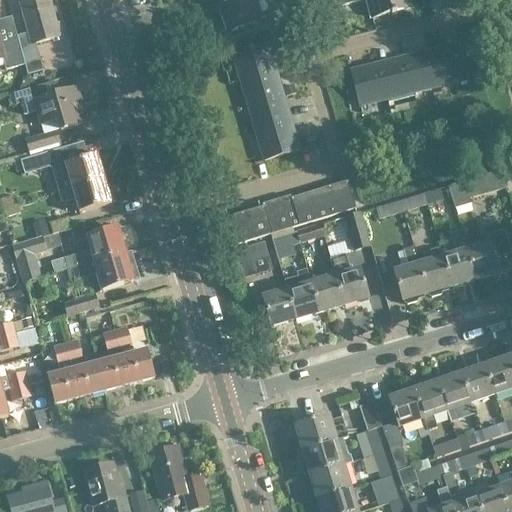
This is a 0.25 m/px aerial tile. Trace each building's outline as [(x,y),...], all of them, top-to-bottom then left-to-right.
[(49,0),(41,0),(21,5),(31,41),(19,44),(24,66),(25,67),(38,64),(35,52),(46,49),(45,43),(63,38),(60,25),(57,26),(49,0)] [(218,0),(228,33),(261,24),(253,0),(218,0)] [(408,0),(337,0),(339,8),(366,1),(371,20),(411,10),(408,0)] [(316,25),(321,40),(331,36),(327,21),(316,25)] [(6,70),(24,66),(19,44),(18,41),(0,46),(0,44),(0,61),(3,61),(6,70)] [(240,82),(274,72),(267,45),(233,55),(240,82)] [(431,52),(439,87),(467,80),(458,46),(431,52)] [(404,59),(413,94),(439,87),(431,52),(404,59)] [(377,66),(386,101),(413,94),(404,59),(377,66)] [(386,101),(377,66),(350,73),(358,108),(386,101)] [(274,72),(240,82),(248,107),(282,98),(274,72)] [(41,126),(57,121),(60,132),(84,125),(78,102),(81,101),(78,88),(48,97),(45,90),(19,98),(24,116),(37,112),(41,126)] [(255,133),(289,123),(282,98),(248,107),(255,133)] [(289,123),(255,133),(263,160),(297,150),(289,123)] [(30,158),(62,149),(56,132),(25,141),(30,158)] [(71,189),(104,180),(97,157),(70,165),(66,154),(48,159),(45,162),(42,160),(41,157),(20,163),(24,176),(48,169),(51,170),(58,193),(71,189)] [(502,174),(489,178),(493,193),(507,189),(502,174)] [(489,178),(448,190),(451,199),(453,205),(493,193),(489,178)] [(104,180),(71,189),(79,214),(111,205),(104,180)] [(347,183),(291,200),(290,197),(263,206),(264,208),(227,220),(235,246),(355,210),(347,183)] [(448,190),(424,197),(427,207),(429,206),(431,213),(443,210),(441,202),(451,199),(448,190)] [(14,196),(0,200),(0,207),(1,210),(17,205),(14,196)] [(427,207),(424,197),(400,204),(403,214),(427,207)] [(364,226),(403,214),(400,204),(361,215),(364,226)] [(20,214),(17,205),(1,210),(2,213),(4,219),(20,214)] [(364,226),(361,215),(344,220),(354,252),(369,248),(363,226),(364,226)] [(38,240),(59,233),(72,229),(68,218),(34,229),(38,240)] [(320,227),(296,234),(299,245),(323,238),(320,227)] [(63,260),(66,270),(102,260),(125,253),(117,228),(84,237),(88,252),(63,260)] [(450,235),(456,254),(442,258),(451,288),(475,280),(466,251),(460,232),(450,235)] [(466,251),(475,280),(499,273),(495,260),(511,255),(503,232),(488,236),(491,244),(466,251)] [(63,246),(59,233),(38,240),(12,248),(23,284),(41,278),(34,256),(63,246)] [(275,252),(299,245),(296,234),(287,237),(272,241),(275,252)] [(242,275),(254,272),(251,259),(266,255),(263,244),(236,252),(242,275)] [(451,288),(442,258),(438,244),(428,247),(432,261),(419,266),(427,295),(428,296),(431,298),(441,295),(443,292),(442,290),(451,288)] [(427,295),(419,266),(413,248),(403,251),(408,269),(394,273),(402,302),(403,302),(403,303),(407,305),(417,302),(418,299),(418,297),(427,295)] [(128,264),(125,253),(102,260),(66,270),(67,272),(71,283),(95,275),(100,292),(133,282),(133,281),(138,280),(133,262),(128,264)] [(359,270),(350,272),(346,256),(329,260),(334,277),(343,307),(367,300),(359,270)] [(67,272),(66,270),(63,260),(51,264),(55,275),(67,272)] [(343,307),(334,277),(311,284),(319,314),(343,307)] [(319,314),(311,284),(286,291),(295,321),(319,314)] [(295,321),(286,291),(262,298),(271,328),(295,321)] [(67,318),(99,308),(95,296),(63,305),(67,318)] [(0,339),(15,335),(12,324),(0,326),(0,339)] [(113,332),(119,351),(132,347),(127,328),(113,332)] [(96,365),(103,392),(128,385),(121,358),(113,332),(103,335),(111,361),(96,365)] [(0,339),(0,352),(18,348),(15,335),(0,339)] [(64,345),(79,399),(103,392),(96,365),(85,368),(77,341),(64,345)] [(53,348),(61,375),(46,379),(53,406),(79,399),(64,345),(53,348)] [(134,355),(121,358),(128,385),(153,378),(146,351),(134,355)] [(492,364),(484,367),(494,396),(511,390),(511,371),(508,359),(506,353),(490,359),(492,364)] [(484,367),(460,375),(470,404),(494,396),(484,367)] [(459,420),(455,410),(470,404),(460,375),(458,369),(442,375),(444,381),(436,383),(446,413),(450,424),(459,420)] [(0,379),(0,393),(1,393),(9,391),(29,386),(25,373),(0,379)] [(436,383),(412,391),(422,421),(426,432),(436,429),(432,417),(446,413),(436,383)] [(32,398),(29,386),(9,391),(12,403),(24,400),(32,398)] [(398,429),(422,421),(412,391),(388,400),(398,429)] [(0,420),(8,418),(1,393),(0,393),(0,420)] [(374,429),(375,430),(381,429),(372,404),(359,409),(366,432),(374,429)] [(511,419),(511,420),(508,411),(500,414),(504,422),(503,423),(507,435),(511,432),(511,419)] [(301,452),(335,442),(348,438),(342,419),(329,423),(327,417),(294,427),(301,452)] [(503,423),(479,431),(483,443),(507,435),(503,423)] [(371,457),(382,453),(375,430),(374,429),(366,432),(363,434),(371,457)] [(479,431),(455,439),(459,451),(483,443),(479,431)] [(436,459),(459,451),(455,439),(432,448),(436,459)] [(301,452),(308,476),(342,466),(335,442),(301,452)] [(511,450),(509,442),(485,450),(489,462),(511,453),(511,450)] [(389,450),(396,472),(408,468),(400,446),(389,450)] [(207,507),(199,478),(186,482),(176,448),(149,455),(162,501),(184,495),(188,511),(207,507)] [(465,470),(489,462),(485,450),(462,458),(465,470)] [(379,480),(390,476),(382,453),(371,457),(379,480)] [(462,458),(438,467),(441,478),(465,470),(462,458)] [(129,511),(120,479),(117,480),(113,464),(85,472),(94,506),(102,504),(104,511),(129,511)] [(308,476),(316,500),(349,491),(342,466),(308,476)] [(413,475),(417,486),(441,478),(438,467),(413,475)] [(511,511),(511,473),(509,474),(511,484),(498,488),(506,511),(511,511)] [(390,476),(379,480),(387,505),(399,501),(390,476)] [(506,511),(498,488),(496,481),(487,484),(489,491),(474,496),(479,511),(506,511)] [(7,497),(11,511),(64,511),(62,500),(51,502),(46,482),(20,489),(21,493),(7,497)] [(453,511),(451,504),(446,489),(436,493),(442,507),(428,511),(427,511),(424,503),(409,508),(410,511),(453,511)] [(316,500),(319,511),(355,511),(349,491),(316,500)] [(146,511),(142,493),(129,496),(132,511),(146,511)] [(451,504),(453,511),(479,511),(474,496),(451,504)] [(402,511),(399,501),(387,505),(389,511),(402,511)]
